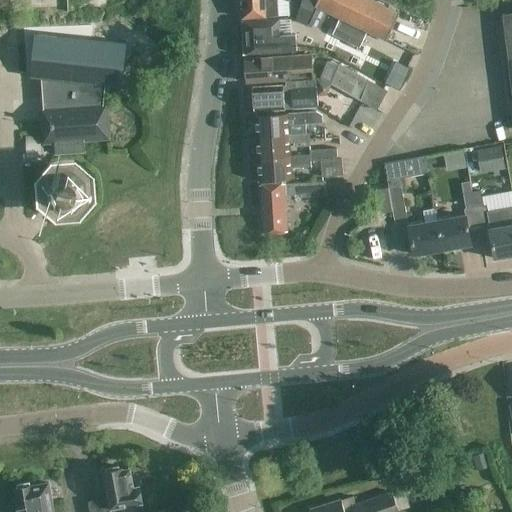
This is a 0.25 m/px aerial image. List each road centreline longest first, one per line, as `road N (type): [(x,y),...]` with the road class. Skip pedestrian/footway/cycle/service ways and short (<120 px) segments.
road 1 (residential): [(227,440),(335,416),(433,368),(511,343)]
road 2 (residential): [(319,270),(369,154),(415,96),(443,0)]
road 3 (unclassified): [(205,282),(198,214),(220,0)]
road 4 (residential): [(0,429),(122,413),(197,439),(227,440)]
road 5 (residential): [(29,296),(0,69)]
road 6 (secondary): [(307,376),(366,369),(435,334),(511,321)]
road 7 (secondary): [(511,305),(416,316),(357,307),(308,312)]
road 8 (unclassified): [(319,270),(415,286),(511,286)]
road 9 (secondary): [(188,322),(125,328),(65,352),(0,357)]
road 10 (unclassified): [(29,296),(205,282)]
road 11 (secondary): [(0,374),(124,391),(175,388)]
